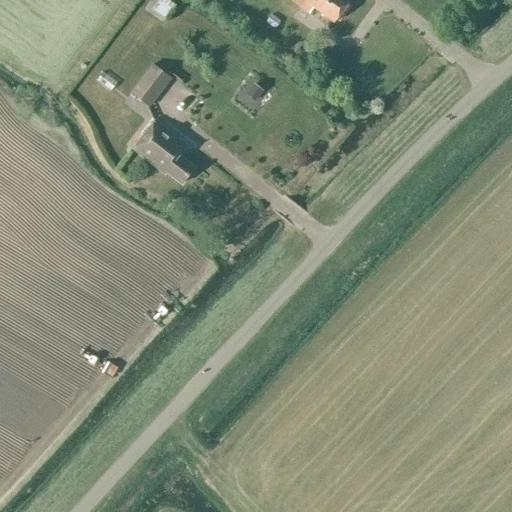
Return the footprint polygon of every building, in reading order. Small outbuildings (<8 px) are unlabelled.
[(155,0),(149,7),(161,17),(173,4),(167,0),(155,0)] [(290,0),(309,14),(313,8),(334,23),(350,1),(348,0),(290,0)] [(130,93),(146,105),(168,77),(152,65),(130,93)] [(237,97),(248,109),(266,94),(256,82),(237,97)] [(153,120),(132,149),(165,172),(166,170),(182,182),(194,165),(178,154),(185,144),(153,120)]
